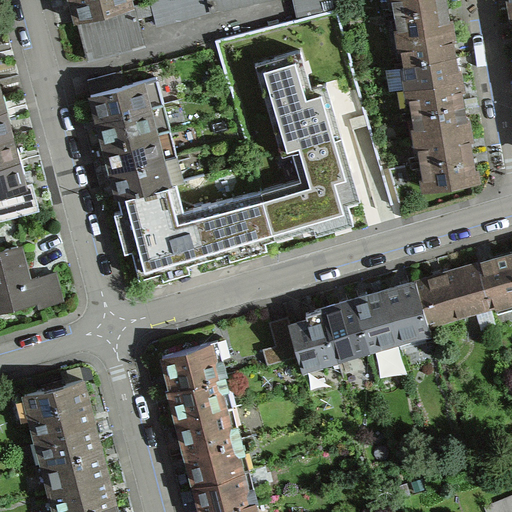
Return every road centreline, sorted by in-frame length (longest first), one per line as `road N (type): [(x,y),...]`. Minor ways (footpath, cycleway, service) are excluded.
road 1 (residential): [(111,327),(511,211)]
road 2 (residential): [(111,327),(28,0)]
road 3 (residential): [(476,0),(511,203)]
road 4 (residential): [(160,511),(111,327)]
